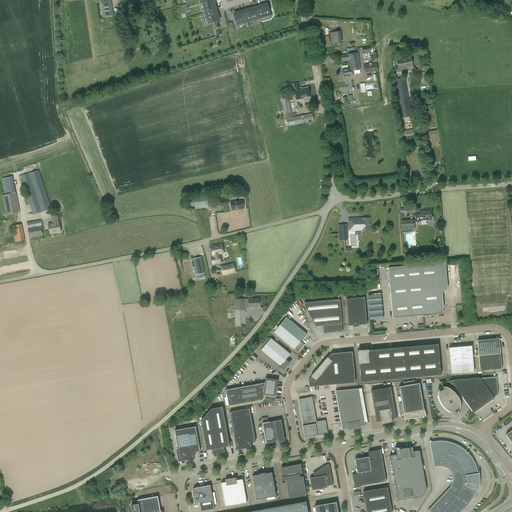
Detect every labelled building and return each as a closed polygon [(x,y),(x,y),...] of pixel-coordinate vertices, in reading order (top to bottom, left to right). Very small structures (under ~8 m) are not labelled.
[(214,6),(212,0),(209,0),(202,2),(205,13),(215,10),(216,10),(215,6),(214,6)] [(267,5),(260,7),(260,6),(256,7),(256,8),(259,19),(270,15),(267,5)] [(248,9),(244,10),(245,11),(248,22),(259,19),(256,8),(249,10),(248,9)] [(216,10),(215,10),(205,13),(208,24),(218,21),(216,14),(217,14),(216,10)] [(241,12),(233,15),(236,25),(248,22),(245,11),(244,10),(241,11),(241,12)] [(331,29),(331,33),(330,33),(331,44),(342,42),(340,31),(339,32),(338,28),(331,29)] [(353,76),(353,71),(360,70),(358,60),(360,60),(359,53),(339,56),(339,62),(347,61),(349,69),(342,70),(343,77),(353,76)] [(412,66),(411,57),(397,60),(398,66),(395,67),(396,72),(405,71),(404,68),(412,66)] [(364,65),(365,73),(378,71),(377,63),(372,64),(372,63),(369,63),(369,64),(364,65)] [(395,79),(402,118),(412,116),(406,81),(403,81),(403,78),(395,79)] [(309,98),(309,97),(310,97),(308,88),(302,89),(301,88),(299,89),(298,83),(292,85),(293,91),(295,90),(297,100),(303,99),(303,98),(305,98),(305,99),(309,98)] [(281,99),(285,118),(292,117),(288,98),(281,99)] [(314,121),(312,114),(286,119),(287,126),(314,121)] [(410,130),(405,131),(406,137),(407,147),(414,145),(413,136),(412,135),(415,135),(414,129),(410,130)] [(48,198),(47,196),(39,171),(29,174),(41,212),(51,209),(48,198)] [(41,212),(28,174),(21,176),(33,215),(41,212)] [(1,179),(4,195),(1,196),(5,215),(19,213),(13,177),(1,179)] [(207,195),(200,196),(190,198),(191,206),(200,205),(208,204),(207,195)] [(236,209),(243,208),(243,201),(231,202),(232,210),(236,210),(236,209)] [(419,211),(419,214),(415,214),(416,222),(421,222),(421,220),(427,220),(427,223),(427,224),(428,224),(429,224),(433,224),(434,223),(434,222),(434,218),(434,217),(433,217),(433,216),(432,216),(431,216),(431,211),(426,211),(419,211)] [(57,215),(51,217),(52,224),(48,224),(50,234),(61,232),(57,215)] [(362,228),(362,230),(369,229),(369,218),(367,218),(364,218),(362,219),(359,219),(359,220),(357,220),(357,219),(349,220),(349,228),(352,228),(353,228),(357,228),(362,228)] [(29,238),(43,236),(40,220),(27,223),(29,238)] [(414,220),(401,220),(401,231),(402,230),(403,235),(406,235),(406,233),(411,233),(411,230),(415,230),(414,220)] [(25,240),(22,224),(12,226),(15,242),(25,240)] [(212,255),(213,255),(214,257),(211,257),(213,264),(221,262),(219,255),(218,256),(218,254),(224,253),(222,244),(210,246),(212,255)] [(198,279),(205,277),(201,257),(193,259),(196,275),(197,275),(198,279)] [(445,262),(388,268),(392,318),(422,315),(422,316),(438,315),(438,314),(441,313),(442,311),(442,308),(443,308),(442,293),(448,288),(445,262)] [(234,263),(221,266),(223,275),(236,273),(234,263)] [(367,295),(368,319),(382,319),(381,294),(367,295)] [(367,324),(365,297),(340,299),(342,324),(342,326),(353,325),(353,327),(359,327),(359,325),(367,324)] [(248,307),(259,307),(259,299),(248,299),(234,299),(228,299),(229,318),(234,319),(234,323),(249,323),(249,316),(245,316),(245,308),(248,307)] [(342,331),(342,326),(342,324),(340,299),(304,302),(305,306),(315,326),(324,326),(324,331),(326,332),(342,331)] [(301,341),(307,334),(286,317),(273,332),(298,353),(305,344),(301,341)] [(290,363),(286,360),(290,354),(271,338),(261,350),(281,366),(280,367),(283,370),(290,363)] [(477,340),(479,356),(500,354),(500,346),(499,346),(499,342),(495,339),(491,340),(491,339),(477,340)] [(359,350),(357,350),(358,353),(359,364),(361,382),(441,375),(438,344),(368,350),(359,351),(359,350)] [(451,374),(474,372),(472,346),(467,346),(453,347),(449,348),(451,374)] [(309,387),(355,382),(352,352),(331,354),(308,381),(309,387)] [(502,369),(500,354),(479,356),(480,371),(502,369)] [(456,413),(457,414),(460,411),(460,410),(460,409),(460,408),(460,407),(460,405),(460,404),(460,402),(459,402),(459,401),(459,399),(458,398),(457,397),(457,396),(456,395),(459,392),(471,409),(474,413),(494,398),(494,397),(498,394),(496,377),(480,378),(479,377),(450,380),(451,381),(439,382),(444,389),(440,391),(438,388),(438,389),(438,391),(438,392),(438,393),(438,394),(438,395),(438,397),(439,398),(439,399),(439,400),(440,401),(440,402),(441,403),(442,404),(442,405),(443,406),(444,407),(445,408),(446,409),(447,410),(448,410),(449,411),(450,411),(451,412),(452,412),(453,413),(454,413),(456,413)] [(229,406),(263,400),(264,395),(276,396),(278,380),(265,378),(265,383),(226,390),(229,406)] [(405,420),(426,416),(424,410),(419,383),(399,387),(404,413),(403,413),(405,420)] [(392,419),(396,418),(391,387),(371,390),(376,422),(381,421),(382,424),(392,422),(392,419)] [(363,394),(360,393),(335,391),(342,430),(348,428),(348,430),(359,428),(359,427),(365,425),(365,422),(367,421),(363,394)] [(310,434),(311,434),(311,436),(328,433),(325,420),(316,422),(312,397),(299,399),(305,432),(306,431),(306,432),(307,432),(307,433),(308,434),(309,434),(310,434)] [(222,407),(211,409),(201,421),(206,450),(212,449),(212,454),(217,453),(217,454),(220,453),(225,452),(224,447),(230,446),(222,407)] [(251,443),(256,442),(250,408),(230,412),(236,450),(252,447),(251,443)] [(277,442),(285,441),(281,420),(262,423),(266,444),(273,442),(277,442)] [(177,450),(179,460),(194,457),(193,453),(200,451),(196,426),(175,430),(178,450),(177,450)] [(433,442),(431,442),(431,441),(429,441),(434,467),(439,466),(443,467),(447,468),(450,471),(452,475),(453,480),(452,484),(449,488),(428,510),(430,511),(461,511),(468,505),(470,503),(471,502),(472,501),(473,499),(473,498),(474,497),(475,495),(475,494),(476,493),(476,492),(477,492),(478,490),(479,489),(479,488),(479,487),(479,486),(479,485),(479,483),(480,482),(480,481),(480,480),(480,479),(480,477),(479,475),(479,474),(479,472),(479,471),(477,471),(477,470),(477,468),(476,467),(476,466),(476,465),(475,464),(475,463),(474,461),(473,460),(473,459),(472,458),(471,457),(471,456),(470,455),(469,454),(468,453),(467,452),(466,451),(464,449),(463,448),(461,447),(460,446),(457,445),(455,444),(454,443),(451,443),(450,442),(448,442),(446,441),(445,441),(442,441),(440,441),(439,441),(437,441),(435,441),(433,442)] [(413,451),(412,447),(411,447),(409,447),(406,448),(404,448),(402,448),(400,448),(399,447),(396,447),(395,447),(394,447),(395,447),(396,454),(390,455),(398,500),(423,496),(427,490),(419,450),(413,451)] [(386,481),(381,449),(368,452),(369,457),(355,459),(357,473),(352,474),(354,487),(386,481)] [(289,498),(306,495),(303,476),(300,477),(300,474),(303,474),(301,464),(281,467),(283,477),(282,477),(282,480),(285,480),(289,498)] [(333,485),(330,466),(328,464),(313,473),(314,473),(314,477),(309,478),(312,490),(327,487),(327,486),(333,485)] [(273,499),(273,497),(276,496),(272,472),(265,473),(265,472),(259,473),(259,474),(253,475),(257,499),(264,498),(265,500),(273,499)] [(247,502),(243,479),(236,480),(236,477),(225,479),(225,482),(221,483),(225,506),(247,502)] [(192,492),(192,493),(194,504),(200,503),(201,511),(214,509),(210,485),(196,488),(195,488),(194,488),(194,489),(193,489),(193,490),(192,490),(192,491),(192,492)] [(363,491),(366,511),(391,511),(388,487),(363,491)] [(132,511),(160,511),(158,496),(138,500),(138,504),(131,505),(132,511)] [(307,511),(306,501),(246,511),(307,511)] [(338,511),(336,502),(315,506),(315,511),(338,511)]
